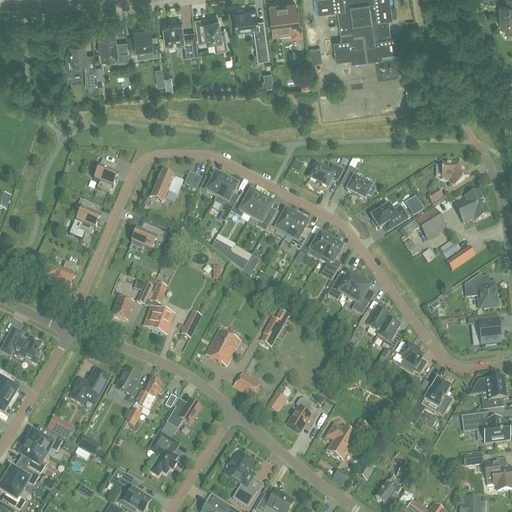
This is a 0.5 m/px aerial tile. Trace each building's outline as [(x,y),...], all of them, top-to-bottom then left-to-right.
[(320,0),(321,13),(349,12),(348,0),(320,0)] [(499,4),(499,15),(511,14),(511,0),(504,0),(504,4),(499,4)] [(355,24),(375,24),(374,2),(354,3),(355,24)] [(269,7),(273,37),(292,34),(291,31),(301,30),(299,13),(296,14),(295,6),(279,8),(279,6),(269,7)] [(257,62),(268,60),(263,21),(257,22),(256,10),(244,12),(242,9),(236,10),(235,13),(233,13),(235,29),(245,28),(245,31),(253,30),(257,62)] [(511,14),(499,15),(499,27),(505,26),(505,33),(511,32),(511,14)] [(195,21),(195,22),(198,40),(206,39),(207,43),(214,42),(215,52),(227,50),(224,31),(220,32),(218,21),(212,22),(212,19),(195,21)] [(181,25),(174,26),(163,27),(165,44),(181,42),(183,58),(197,56),(198,56),(194,33),(183,34),(181,25)] [(133,31),(134,38),(128,39),(130,51),(149,48),(150,55),(161,54),(158,38),(151,40),(149,29),(133,31)] [(115,36),(98,38),(101,59),(114,57),(115,63),(129,61),(127,46),(121,47),(121,45),(116,45),(115,36)] [(89,95),(93,95),(94,94),(96,93),(97,91),(97,90),(98,88),(98,87),(97,82),(96,76),(95,71),(93,55),(86,56),(85,43),(77,44),(75,43),(73,43),(72,43),(71,45),(69,45),(70,52),(68,52),(67,55),(66,56),(66,58),(66,60),(66,62),(66,63),(65,65),(65,66),(65,68),(66,70),(68,70),(69,70),(71,70),(73,71),(74,71),(76,71),(78,70),(79,69),(79,67),(85,67),(86,87),(88,87),(89,95)] [(338,48),(339,62),(399,60),(398,53),(382,54),(382,49),(372,49),(372,47),(338,48)] [(323,48),(314,50),(315,64),(325,63),(323,48)] [(300,75),(302,89),(310,88),(309,74),(300,75)] [(164,77),(156,78),(157,86),(165,85),(164,77)] [(496,123),(493,117),(488,120),(492,126),(496,123)] [(99,167),(94,180),(100,183),(97,190),(109,195),(112,188),(113,188),(118,175),(114,174),(117,167),(102,161),(100,167),(99,167)] [(441,180),(451,180),(455,186),(468,177),(466,174),(468,173),(464,167),(462,168),(461,167),(462,166),(456,163),(456,164),(441,164),(441,180)] [(316,166),(310,179),(327,189),(332,180),(337,182),(343,171),(337,168),(333,175),(316,166)] [(371,197),(375,190),(354,178),(357,171),(350,167),(344,179),(351,183),(346,192),(364,201),(367,196),(371,197)] [(161,172),(151,196),(164,201),(168,192),(177,196),(183,182),(174,178),(174,177),(161,172)] [(215,198),(226,179),(215,174),(212,181),(205,177),(199,189),(205,192),(215,198)] [(195,176),(190,188),(197,191),(202,179),(195,176)] [(226,179),(215,198),(216,198),(213,203),(221,207),(219,211),(229,216),(225,223),(224,223),(225,223),(231,213),(230,213),(235,204),(230,201),(238,186),(237,186),(238,184),(232,181),(231,182),(226,179)] [(250,219),(262,199),(258,197),(259,195),(253,191),(252,193),(250,192),(243,204),(237,201),(236,204),(235,204),(230,213),(231,213),(241,219),(243,215),(250,219)] [(427,198),(431,204),(442,197),(438,191),(427,198)] [(475,221),(489,215),(478,191),(464,197),(465,199),(454,205),(463,224),(474,219),(475,221)] [(439,216),(451,208),(452,208),(447,198),(434,206),(434,207),(414,220),(405,226),(406,227),(398,232),(386,240),(391,246),(418,227),(429,244),(434,241),(432,238),(446,229),(439,216)] [(262,199),(250,219),(257,223),(255,227),(265,233),(265,232),(272,221),(266,217),(273,205),(271,204),(272,202),(266,199),(265,201),(262,199)] [(76,222),(70,236),(82,241),(85,234),(91,236),(94,230),(95,230),(101,217),(96,215),(99,208),(80,201),(77,208),(81,210),(76,222)] [(413,216),(424,210),(420,203),(409,210),(413,216)] [(401,210),(394,214),(388,206),(370,217),(373,222),(372,224),(376,230),(377,228),(378,230),(392,222),(395,227),(408,220),(401,210)] [(286,236),(297,217),(293,215),(294,213),(288,210),(287,212),(286,211),(279,222),(273,219),(272,221),(265,232),(272,236),(275,231),(286,236)] [(297,217),(286,236),(293,241),(290,246),(300,252),(302,248),(307,238),(302,235),(308,224),(307,223),(308,221),(302,218),(301,220),(297,217)] [(132,244),(129,250),(141,255),(144,249),(152,252),(156,242),(163,245),(167,236),(144,225),(141,232),(137,230),(131,243),(132,244)] [(307,238),(302,248),(309,252),(321,259),(330,241),(331,239),(324,235),(323,237),(319,234),(316,239),(315,240),(309,236),(308,238),(307,238)] [(330,241),(321,259),(320,261),(326,265),(324,269),(335,276),(341,265),(335,262),(344,246),(336,242),(335,244),(330,241)] [(214,243),(211,249),(227,261),(232,252),(214,243)] [(460,252),(456,245),(442,255),(446,261),(460,252)] [(252,257),(234,247),(232,252),(227,261),(243,272),(252,257)] [(445,263),(451,272),(452,272),(475,257),(468,247),(445,263)] [(63,270),(52,264),(46,278),(55,282),(52,289),(64,294),(67,287),(70,289),(76,275),(74,275),(77,268),(66,263),(63,270)] [(254,269),(248,264),(243,272),(249,277),(254,269)] [(348,299),(359,280),(355,278),(356,277),(350,273),(349,274),(348,274),(341,287),(335,283),(327,296),(337,302),(341,295),(348,299)] [(479,310),(497,308),(494,285),(482,287),(480,275),(464,286),(465,291),(470,290),(471,297),(478,297),(479,310)] [(359,280),(348,299),(355,303),(352,310),(362,316),(369,303),(363,300),(371,287),(359,280)] [(142,305),(144,303),(145,303),(147,300),(148,297),(153,287),(145,283),(142,290),(136,302),(142,305)] [(167,287),(157,283),(153,292),(151,292),(148,300),(155,304),(160,306),(167,287)] [(272,283),(267,291),(274,295),(279,287),(272,283)] [(118,298),(111,317),(127,322),(134,303),(118,298)] [(296,306),(303,310),(307,303),(300,299),(296,306)] [(439,306),(436,302),(430,306),(433,310),(439,306)] [(173,315),(150,308),(150,307),(144,328),(148,329),(148,330),(166,337),(173,315)] [(377,337),(389,316),(377,309),(372,317),(370,318),(365,315),(358,326),(355,331),(362,335),(366,328),(378,334),(376,337),(377,337)] [(180,334),(190,339),(201,317),(191,312),(181,332),(180,334)] [(389,316),(377,337),(384,342),(381,347),(392,353),(398,342),(392,338),(399,326),(388,319),(389,317),(389,316)] [(501,345),(499,322),(495,323),(495,316),(477,318),(478,325),(481,347),(501,345)] [(271,348),(284,325),(271,318),(263,334),(264,335),(260,342),(271,348)] [(23,333),(14,328),(4,347),(16,354),(15,355),(23,359),(24,357),(37,364),(43,353),(42,353),(45,346),(42,345),(43,343),(30,337),(29,340),(21,337),(23,333)] [(239,341),(219,330),(205,356),(225,367),(239,341)] [(358,339),(353,337),(349,343),(354,346),(358,339)] [(413,372),(419,376),(427,364),(421,360),(422,358),(417,354),(419,352),(407,344),(406,346),(404,345),(399,353),(401,354),(400,356),(411,363),(409,366),(414,369),(413,372)] [(9,376),(0,370),(0,394),(14,403),(19,395),(16,394),(18,390),(6,382),(9,376)] [(133,407),(143,389),(137,385),(140,378),(126,370),(115,390),(127,397),(124,402),(133,407)] [(71,400),(83,407),(87,399),(96,404),(109,379),(108,378),(109,376),(100,371),(99,373),(96,372),(89,385),(81,381),(71,400)] [(259,385),(242,374),(233,388),(251,399),(259,385)] [(425,409),(435,415),(439,408),(446,412),(453,401),(444,396),(450,386),(443,382),(442,384),(436,380),(427,395),(420,390),(402,419),(414,426),(425,409)] [(469,397),(481,395),(483,410),(501,408),(500,400),(507,400),(506,388),(505,388),(505,389),(503,389),(502,380),(486,382),(486,381),(478,382),(469,397)] [(145,387),(135,406),(140,408),(143,410),(150,414),(156,401),(155,400),(162,387),(150,381),(146,388),(145,387)] [(267,408),(274,413),(284,398),(277,393),(267,408)] [(14,403),(0,394),(0,409),(5,412),(7,408),(10,410),(14,403)] [(295,407),(298,408),(287,425),(300,433),(307,422),(313,425),(320,414),(311,408),(313,405),(304,399),(299,400),(295,407)] [(182,413),(176,409),(166,424),(177,431),(183,422),(190,426),(200,410),(198,408),(199,406),(192,402),(191,404),(189,402),(182,413)] [(141,414),(133,409),(125,423),(134,428),(141,414)] [(482,431),(484,445),(509,441),(508,437),(510,437),(509,429),(507,429),(507,425),(502,426),(501,420),(482,422),(481,415),(461,417),(463,433),(482,431)] [(73,428),(60,421),(53,417),(46,429),(66,441),(73,428)] [(334,424),(325,438),(332,442),(326,452),(343,462),(351,449),(353,450),(359,441),(361,442),(369,428),(358,421),(351,433),(341,427),(340,428),(334,424)] [(180,445),(159,431),(147,452),(151,446),(162,453),(149,473),(158,478),(161,473),(166,476),(170,471),(172,472),(174,470),(173,469),(174,467),(175,467),(177,465),(174,464),(178,458),(165,450),(171,440),(179,445),(180,445)] [(26,444),(46,456),(50,449),(56,453),(63,443),(48,434),(44,440),(33,433),(32,433),(30,432),(26,438),(28,440),(26,444)] [(101,445),(85,436),(79,448),(95,457),(101,445)] [(46,456),(26,444),(24,448),(21,447),(17,453),(20,454),(19,455),(32,462),(28,468),(40,475),(46,465),(42,463),(46,456)] [(67,454),(72,457),(77,450),(72,447),(67,454)] [(425,457),(415,452),(411,458),(421,464),(425,457)] [(396,462),(401,466),(402,464),(404,466),(408,462),(399,454),(395,459),(397,461),(396,462)] [(228,470),(225,475),(241,485),(232,499),(247,509),(256,494),(247,488),(254,476),(249,473),(254,465),(238,455),(233,463),(230,461),(226,468),(228,470)] [(463,457),(464,467),(483,465),(481,455),(463,457)] [(367,482),(375,468),(364,462),(356,475),(367,482)] [(496,462),(484,464),(486,480),(487,480),(488,487),(496,486),(497,492),(511,489),(511,484),(511,483),(511,468),(511,469),(507,469),(498,470),(497,462),(496,462)] [(415,474),(401,467),(396,478),(410,484),(415,474)] [(21,474),(11,468),(10,469),(8,468),(5,474),(7,475),(4,479),(24,491),(28,484),(33,487),(39,477),(25,468),(21,474)] [(131,478),(118,470),(109,484),(128,496),(121,507),(129,511),(136,511),(144,511),(151,502),(132,490),(133,489),(127,485),(131,478)] [(342,473),(338,471),(333,480),(332,481),(343,488),(351,475),(344,470),(342,473)] [(381,502),(386,506),(390,500),(392,501),(396,495),(397,495),(402,489),(393,483),(395,480),(390,475),(385,481),(387,482),(385,486),(384,486),(375,498),(376,499),(376,501),(379,503),(381,502)] [(24,491),(4,479),(2,483),(0,481),(0,491),(11,499),(7,504),(20,511),(26,502),(19,498),(24,491)] [(55,485),(48,481),(44,488),(50,492),(55,485)] [(88,491),(81,486),(78,491),(85,496),(88,491)] [(276,491),(268,503),(262,499),(256,510),(258,511),(268,511),(271,508),(277,511),(288,511),(294,503),(282,495),(282,494),(276,491)] [(414,497),(406,492),(401,500),(408,505),(414,497)] [(480,511),(480,502),(480,498),(464,498),(464,505),(459,506),(458,511),(480,511)] [(236,511),(237,511),(219,500),(213,509),(207,505),(205,506),(204,508),(202,511),(201,511),(236,511)] [(429,511),(425,511),(413,502),(405,511),(442,511),(434,506),(429,511)] [(488,511),(489,502),(480,502),(480,511),(488,511)]
